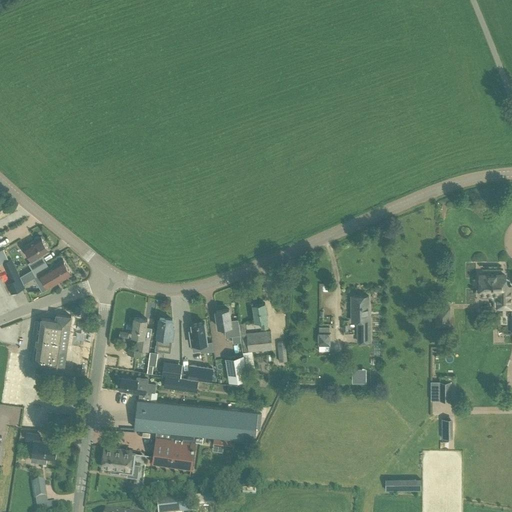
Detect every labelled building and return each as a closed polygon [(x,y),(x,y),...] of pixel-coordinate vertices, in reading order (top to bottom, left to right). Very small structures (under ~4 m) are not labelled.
[(4,214),(10,209),(7,205),(0,209),(4,214)] [(50,251),(42,237),(40,238),(39,236),(35,238),(36,240),(24,246),(32,260),(28,263),(32,270),(44,263),(41,257),(50,251)] [(25,288),(13,260),(11,258),(9,259),(3,261),(4,264),(12,282),(8,284),(12,294),(22,290),(25,288)] [(72,276),(63,260),(47,269),(44,263),(32,270),(36,276),(40,274),(48,288),(72,276)] [(480,281),(478,281),(478,288),(480,288),(480,293),(482,293),(482,296),(490,296),(490,293),(495,293),(497,296),(498,330),(511,330),(511,317),(511,287),(508,287),(508,286),(506,283),(505,283),(505,275),(480,275),(480,281)] [(369,296),(352,296),(352,321),(358,321),(358,342),(371,341),(370,320),(369,320),(369,296)] [(265,303),(253,305),(255,321),(260,320),(261,328),(268,328),(267,320),(267,319),(265,303)] [(451,328),(451,308),(435,308),(435,328),(451,328)] [(229,309),(216,311),(218,328),(225,327),(226,337),(240,335),(238,320),(231,321),(229,309)] [(32,343),(30,359),(36,360),(36,363),(37,363),(36,371),(63,375),(70,317),(56,315),(55,320),(42,318),(42,322),(35,321),(33,338),(34,338),(34,344),(32,343)] [(134,318),(132,336),(138,336),(136,348),(147,351),(150,337),(145,337),(147,320),(134,318)] [(171,346),(172,339),(173,339),(174,328),(172,328),(173,320),(160,318),(156,344),(171,346)] [(193,333),(190,333),(192,345),(192,344),(193,351),(201,350),(200,343),(207,342),(204,322),(192,324),(193,333)] [(241,339),(243,349),(243,353),(273,350),(270,330),(247,333),(245,333),(243,323),(239,324),(241,338),(241,339)] [(319,331),(319,343),(331,343),(331,331),(319,331)] [(285,342),(277,342),(279,362),(287,361),(285,342)] [(155,365),(157,352),(150,351),(147,372),(152,373),(153,364),(155,365)] [(245,364),(244,355),(226,358),(229,382),(247,379),(246,369),(245,364)] [(21,358),(10,357),(4,404),(15,406),(21,358)] [(188,377),(211,381),(213,368),(190,365),(188,377)] [(196,392),(198,380),(181,377),(174,376),(172,388),(196,392)] [(139,394),(138,399),(150,400),(151,391),(154,392),(155,384),(147,383),(148,378),(137,377),(137,379),(121,377),(121,378),(119,378),(118,387),(120,387),(120,388),(132,390),(132,392),(139,394)] [(450,398),(450,380),(440,380),(440,398),(450,398)] [(137,399),(134,429),(170,432),(196,435),(259,441),(261,417),(265,418),(266,408),(228,404),(228,408),(150,400),(138,399),(137,399)] [(453,437),(453,417),(442,417),(442,437),(453,437)] [(191,469),(195,443),(196,435),(170,432),(169,439),(156,437),(152,464),(191,469)] [(27,434),(26,440),(34,441),(32,457),(38,458),(38,463),(45,464),(45,459),(53,460),(55,444),(39,442),(40,436),(27,434)] [(234,447),(235,440),(225,439),(224,446),(234,447)] [(105,447),(102,467),(110,468),(110,472),(120,473),(120,472),(128,473),(130,464),(134,465),(135,453),(131,453),(131,450),(105,447)] [(383,474),(383,484),(401,485),(402,475),(383,474)] [(46,496),(45,487),(44,485),(44,480),(34,482),(33,482),(35,498),(37,497),(40,497),(46,496)] [(179,483),(168,484),(169,491),(179,490),(179,483)] [(193,511),(192,496),(159,499),(160,511),(193,511)]
